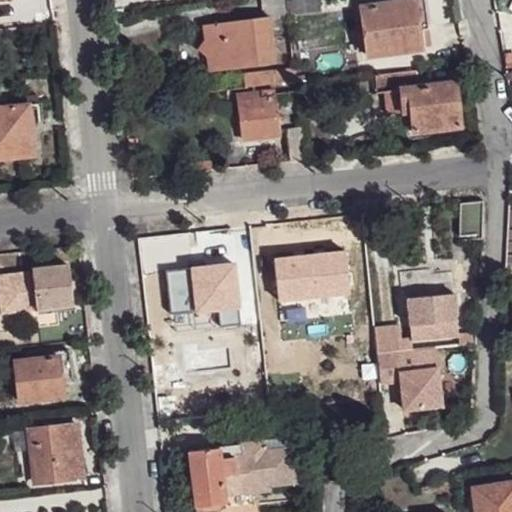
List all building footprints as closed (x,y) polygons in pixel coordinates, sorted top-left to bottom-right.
[(319,0),(285,0),(288,14),(321,11),(319,0)] [(393,0),(394,3),(360,8),(367,55),(423,48),(420,29),(428,27),(424,0),(393,0)] [(269,17),(204,25),(206,40),(199,49),(208,56),(210,72),(274,63),(269,17)] [(428,27),(420,29),(423,48),(431,47),(428,27)] [(374,60),(358,62),(359,71),(375,70),(374,60)] [(295,68),(244,75),(246,87),(297,82),(295,68)] [(375,74),(376,86),(418,82),(416,69),(375,74)] [(400,89),(403,110),(410,110),(413,133),(460,127),(454,82),(400,89)] [(400,89),(385,92),(387,113),(403,110),(400,89)] [(255,92),(237,95),(243,140),(279,135),(277,121),(284,120),(283,111),(276,112),(273,90),(262,92),(263,99),(256,100),(255,92)] [(0,107),(0,158),(34,155),(29,104),(0,107)] [(410,110),(403,110),(406,132),(407,135),(407,137),(409,139),(414,139),(413,133),(410,110)] [(301,127),(286,129),(289,161),(305,159),(301,127)] [(136,141),(128,142),(130,162),(138,160),(136,141)] [(221,162),(196,164),(197,172),(222,169),(221,162)] [(484,201),(460,204),(459,242),(482,239),(484,201)] [(33,272),(6,274),(9,302),(36,300),(37,310),(72,306),(67,265),(32,269),(33,272)] [(474,266),(463,266),(463,276),(474,276),(474,266)] [(6,274),(0,274),(0,298),(2,314),(37,310),(36,300),(9,302),(6,274)] [(453,294),(406,300),(407,307),(412,307),(414,323),(409,323),(409,324),(398,325),(400,342),(457,337),(453,294)] [(14,361),(19,401),(64,397),(62,381),(72,380),(69,355),(58,356),(14,361)] [(470,394),(443,396),(444,406),(470,403),(470,394)] [(422,398),(381,401),(383,417),(423,413),(422,398)] [(28,429),(34,483),(83,477),(77,423),(28,429)] [(289,440),(263,443),(264,453),(290,449),(289,440)] [(263,443),(189,451),(195,511),(220,511),(221,511),(226,509),(224,495),(269,490),(268,485),(276,484),(275,476),(293,474),(290,449),(264,453),(263,443)] [(293,474),(275,476),(276,484),(294,482),(293,474)] [(461,480),(414,492),(416,497),(462,486),(461,480)] [(511,511),(511,482),(475,488),(479,511),(511,511)]
